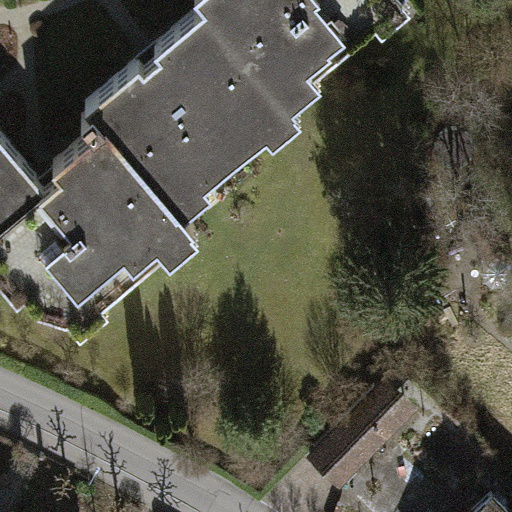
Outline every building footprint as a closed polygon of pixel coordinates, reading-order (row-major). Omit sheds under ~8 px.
[(139,51),(88,95),(93,101),(173,193),(199,170),(206,178),(268,125),(261,117),(289,92),(281,83),(208,0),(201,0),(155,40),(161,46),(146,59),(139,51)] [(208,0),(281,83),(306,61),(313,68),(375,15),(368,7),(376,0),(208,0)] [(43,180),(0,217),(0,276),(17,296),(23,290),(36,305),(63,316),(93,291),(101,300),(164,246),(157,238),(188,210),(173,193),(93,101),(80,112),(92,125),(53,158),(60,166),(43,180)] [(0,217),(43,180),(0,129),(0,217)] [(385,371),(311,447),(340,475),(414,399),(385,371)] [(509,511),(489,492),(468,511),(509,511)]
